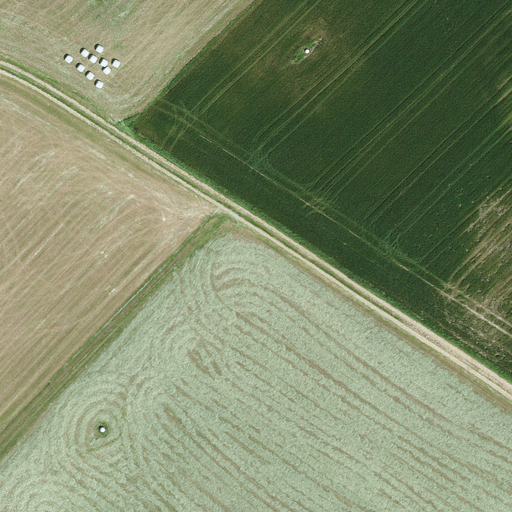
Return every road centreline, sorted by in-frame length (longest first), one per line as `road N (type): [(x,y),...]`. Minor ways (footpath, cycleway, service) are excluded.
road 1 (track): [(0,67),(511,397)]
road 2 (track): [(212,204),(0,432)]
